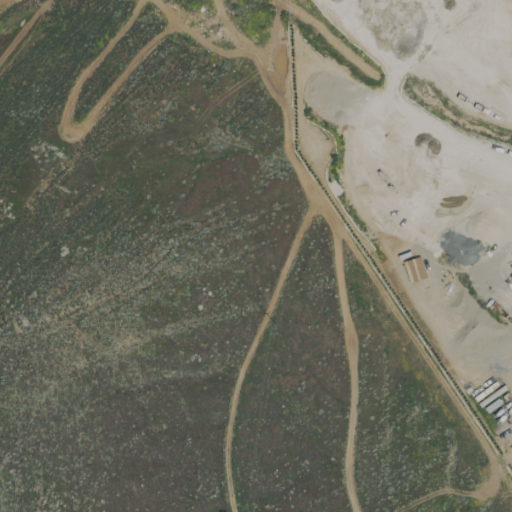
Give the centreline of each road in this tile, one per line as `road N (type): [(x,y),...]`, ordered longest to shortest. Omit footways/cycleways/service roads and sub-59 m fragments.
road 1 (track): [(218,0),(328,239),(353,376),(349,446),(358,511)]
road 2 (track): [(17,0),(208,27),(239,40)]
